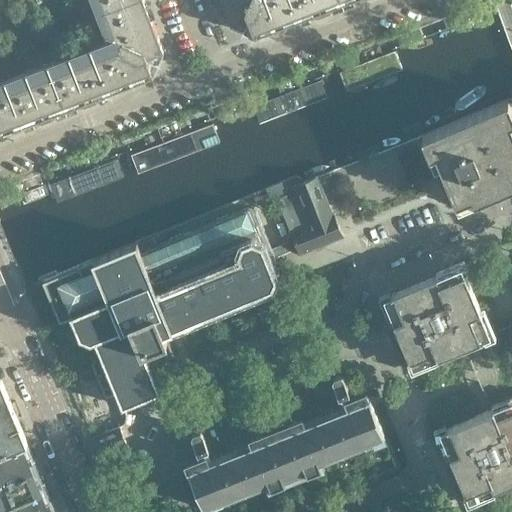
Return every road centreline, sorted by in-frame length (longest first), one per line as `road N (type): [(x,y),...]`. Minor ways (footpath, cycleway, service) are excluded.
road 1 (residential): [(97,511),(140,492),(183,415),(326,359),(339,340)]
road 2 (residential): [(339,340),(362,265),(511,202)]
road 3 (residential): [(0,156),(213,76)]
road 4 (residential): [(213,76),(416,0)]
road 5 (residential): [(88,511),(12,320)]
road 6 (residential): [(436,511),(369,360),(339,340)]
